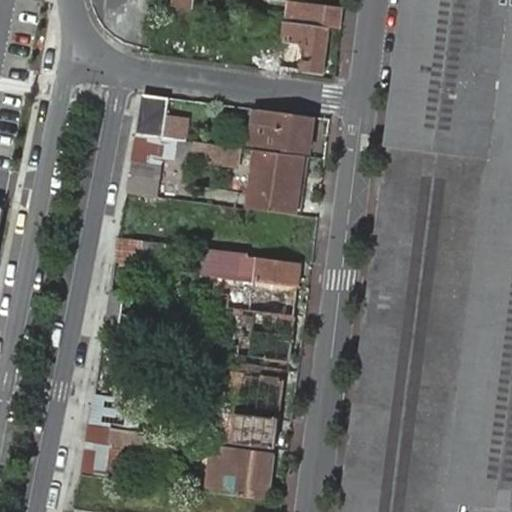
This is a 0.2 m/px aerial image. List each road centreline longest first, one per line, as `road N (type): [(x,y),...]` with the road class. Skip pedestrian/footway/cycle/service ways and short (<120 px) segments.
road 1 (residential): [(36,511),(121,70)]
road 2 (tertiary): [(362,102),(310,511)]
road 3 (residential): [(72,63),(0,400)]
road 4 (residential): [(121,70),(362,102)]
